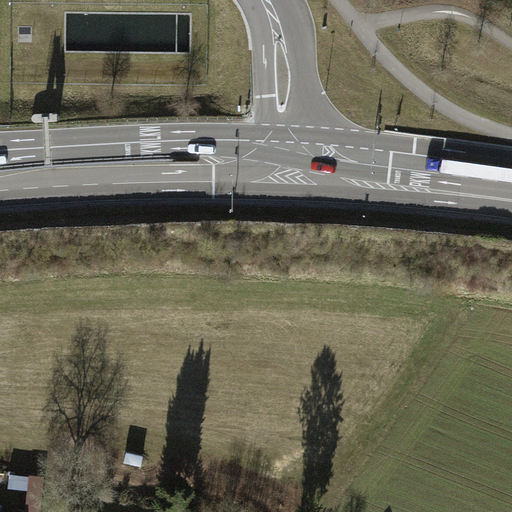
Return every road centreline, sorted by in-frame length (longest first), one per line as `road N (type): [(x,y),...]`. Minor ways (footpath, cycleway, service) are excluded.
road 1 (primary): [(291,163),(165,141),(0,151)]
road 2 (primary): [(0,190),(217,177),(291,163)]
road 3 (primary): [(291,163),(511,185)]
road 4 (track): [(511,134),(411,81),(361,24)]
road 5 (residential): [(291,163),(286,47),(273,0)]
